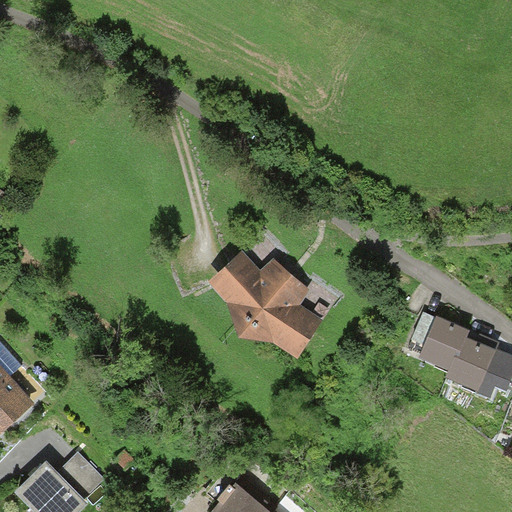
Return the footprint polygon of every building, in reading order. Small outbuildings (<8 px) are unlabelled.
[(290,274),(274,259),(261,271),(243,252),(208,283),(228,306),(239,343),(274,345),(298,361),(322,321),(301,305),(310,291),(290,274)] [(425,346),(437,319),(423,312),(411,340),(425,346)] [(454,326),(437,319),(425,346),(419,360),(449,373),(456,357),(459,359),(467,340),(470,333),(454,326)] [(483,346),(467,340),(459,359),(456,357),(449,373),(446,380),(479,394),(480,392),(496,352),(483,346)] [(0,436),(35,405),(0,366),(0,436)] [(78,452),(57,473),(83,500),(105,479),(78,452)] [(57,473),(47,463),(35,474),(15,494),(32,511),(82,511),(89,506),(83,500),(57,473)] [(212,511),(275,511),(276,511),(279,508),(242,477),(212,511)]
